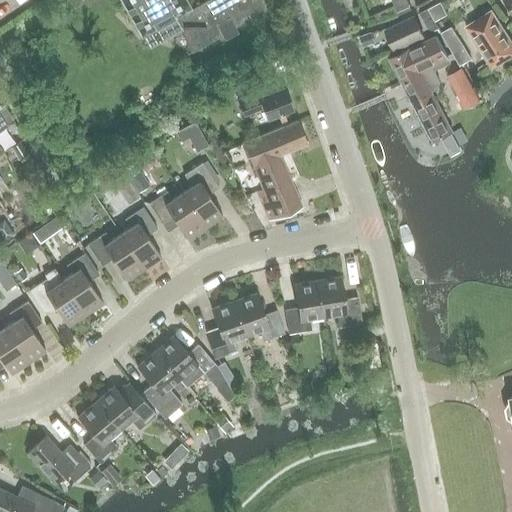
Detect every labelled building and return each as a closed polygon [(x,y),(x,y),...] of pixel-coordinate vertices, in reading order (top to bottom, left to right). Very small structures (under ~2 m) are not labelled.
[(235,26),(268,8),(263,0),(204,0),(190,8),(184,0),(121,0),(141,34),(172,17),(191,51),(221,34),(224,39),(238,31),(235,26)] [(392,0),(397,11),(409,6),(406,0),(392,0)] [(446,15),(440,2),(428,9),(435,21),(446,15)] [(491,68),(511,54),(511,44),(491,11),(465,27),(491,68)] [(395,50),(423,37),(413,16),(385,29),(395,50)] [(371,32),(359,36),(363,47),(375,43),(371,32)] [(432,66),(448,59),(436,36),(389,58),(400,80),(419,71),(422,76),(431,93),(438,89),(440,82),(432,66)] [(457,36),(446,43),(459,65),(471,59),(457,36)] [(274,76),(269,66),(250,76),(255,86),(274,76)] [(447,76),(465,108),(479,101),(461,69),(447,76)] [(431,93),(422,76),(419,71),(400,80),(432,141),(440,137),(450,131),(452,131),(431,93)] [(250,95),(237,100),(243,116),(262,109),(266,120),(293,110),(284,87),(252,100),(250,95)] [(261,135),(243,142),(262,188),(255,191),(268,221),(307,203),(307,202),(300,205),(278,155),(306,143),(297,120),(261,135)] [(195,122),(175,132),(180,142),(188,138),(200,132),(195,122)] [(450,131),(440,137),(450,157),(461,152),(450,131)] [(18,160),(28,154),(20,140),(10,147),(18,160)] [(191,186),(181,192),(204,228),(222,216),(208,194),(218,187),(202,163),(184,175),(191,186)] [(140,170),(128,178),(138,193),(150,185),(140,170)] [(121,191),(131,184),(123,172),(113,179),(121,191)] [(187,239),(204,228),(181,192),(171,199),(166,191),(148,203),(162,224),(173,217),(187,239)] [(130,227),(119,234),(142,269),(160,257),(146,235),(157,228),(142,207),(125,219),(130,227)] [(60,214),(50,221),(57,231),(67,223),(60,214)] [(4,219),(0,221),(0,237),(3,243),(14,236),(4,219)] [(40,228),(32,234),(39,244),(47,238),(40,228)] [(142,269),(119,234),(110,240),(105,232),(87,244),(101,265),(111,258),(126,280),(142,269)] [(30,236),(20,243),(26,253),(36,246),(30,236)] [(84,315),(102,303),(88,281),(98,274),(84,253),(66,265),(71,273),(62,279),(61,279),(84,315)] [(47,278),(46,278),(28,290),(43,311),(53,304),(67,326),(84,315),(61,279),(62,279),(54,267),(44,274),(47,278)] [(20,269),(13,274),(19,282),(26,278),(20,269)] [(340,275),(316,279),(323,317),(337,314),(339,326),(362,322),(357,296),(344,299),(340,275)] [(323,317),(316,279),(293,283),(297,307),(284,309),(288,333),(311,329),(309,319),(323,317)] [(255,292),(233,300),(246,336),(259,331),(262,341),(284,333),(276,310),(263,314),(255,292)] [(232,341),(246,336),(233,300),(211,308),(219,330),(206,335),(214,358),(236,350),(232,341)] [(14,320),(4,327),(27,363),(45,351),(31,329),(41,322),(27,301),(9,313),(14,320)] [(0,358),(10,374),(27,363),(4,327),(0,329),(0,358)] [(362,327),(346,330),(347,339),(363,336),(362,327)] [(172,334),(154,350),(179,379),(185,387),(196,378),(203,372),(214,363),(198,344),(188,353),(172,334)] [(368,341),(370,361),(381,359),(379,340),(368,341)] [(181,404),(175,396),(168,388),(179,379),(154,350),(136,365),(152,383),(142,392),(157,411),(164,419),(181,404)] [(214,363),(203,372),(216,388),(225,380),(218,368),(214,363)] [(113,385),(95,401),(120,430),(130,421),(137,428),(154,413),(127,382),(117,391),(113,385)] [(109,439),(120,430),(95,401),(77,416),(92,434),(82,443),(98,461),(115,447),(109,439)] [(233,426),(223,416),(216,423),(225,433),(233,426)] [(216,426),(208,429),(212,438),(220,435),(216,426)] [(73,481),(89,467),(69,444),(60,452),(46,437),(27,454),(54,483),(66,473),(73,481)] [(180,443),(173,449),(181,457),(187,450),(180,443)] [(96,471),(88,478),(98,488),(105,481),(96,471)] [(0,489),(0,511),(60,511),(63,506),(55,502),(55,501),(26,488),(20,499),(0,489)]
